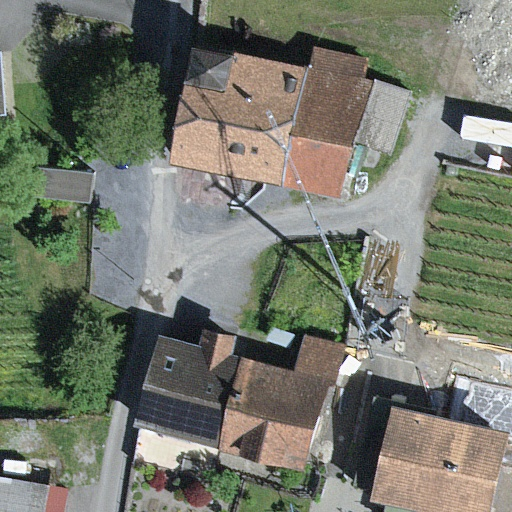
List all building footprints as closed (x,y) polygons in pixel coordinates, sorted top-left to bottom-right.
[(314,65),(200,38),(178,156),(344,193),(378,79),(366,76),(371,57),(318,45),(314,65)] [(0,113),(11,113),(6,47),(0,47),(0,113)] [(44,166),(38,194),(90,205),(96,177),(44,166)] [(203,339),(164,328),(138,421),(309,468),(332,383),(338,385),(349,344),(308,333),(299,365),(239,349),(244,331),(208,321),(203,339)] [(496,511),(511,447),(511,428),(399,402),(377,495),(449,511),(496,511)] [(66,511),(71,489),(0,474),(0,511),(66,511)]
